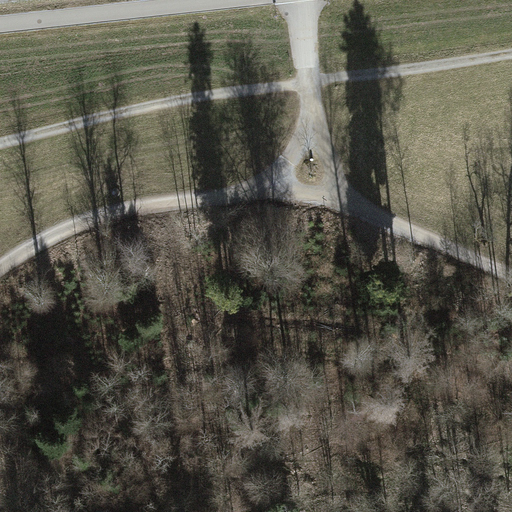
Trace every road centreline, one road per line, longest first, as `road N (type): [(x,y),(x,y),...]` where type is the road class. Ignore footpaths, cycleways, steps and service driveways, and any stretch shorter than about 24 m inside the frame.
road 1 (track): [(311,112),(286,168),(259,189),(113,213),(61,231),(0,270)]
road 2 (track): [(311,112),(349,200),(511,276)]
